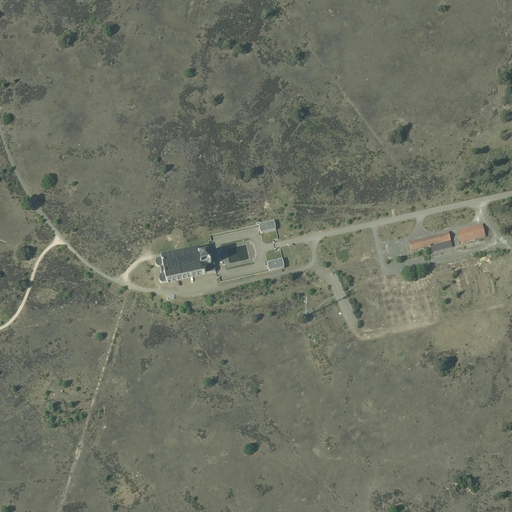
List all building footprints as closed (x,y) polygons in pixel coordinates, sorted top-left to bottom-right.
[(276,230),(274,222),(261,225),(260,223),(256,224),(257,226),(259,225),(260,231),(260,233),(261,234),(276,230)] [(482,225),(457,231),(461,243),(484,238),(485,237),(484,235),(483,227),(482,225)] [(430,253),(452,247),(448,233),(410,243),(412,251),(423,249),(424,251),(429,249),(430,253)] [(211,265),(209,256),(210,255),(212,255),(210,248),(200,250),(199,250),(198,250),(161,259),(157,260),(156,262),(156,265),(158,267),(160,267),(161,267),(162,275),(161,275),(162,276),(160,276),(159,278),(160,281),(162,283),(166,282),(168,282),(172,281),(203,274),(205,275),(205,274),(215,272),(215,271),(214,265),(211,265)] [(283,260),(282,260),(267,263),(267,264),(267,266),(268,269),(269,271),(269,272),(284,268),(283,260)] [(386,311),(389,327),(404,324),(402,314),(396,315),(396,312),(400,311),(399,307),(396,308),(395,305),(391,306),(391,303),(393,303),(391,295),(388,295),(389,305),(390,310),(386,311)] [(65,404),(68,394),(62,392),(62,390),(69,392),(70,389),(53,383),(48,399),(65,404)]
